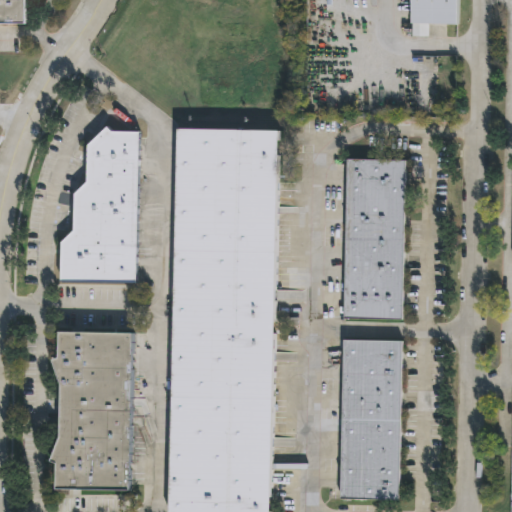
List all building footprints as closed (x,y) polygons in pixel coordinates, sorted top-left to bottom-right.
[(0,0),(0,24),(23,24),(22,0),(0,0)] [(410,0),(410,24),(456,26),(456,0),(410,0)] [(176,132),(170,511),(268,511),(275,133),(176,132)] [(137,134),(135,285),(59,284),(59,245),(72,233),(73,196),(85,184),(85,148),(101,133),(137,134)] [(406,163),(402,321),(344,320),(347,161),(406,163)] [(131,336),(128,492),(53,491),(54,466),(49,464),(58,440),(59,385),(51,363),(57,361),(57,335),(131,336)] [(402,344),(399,501),(341,500),(343,343),(402,344)]
